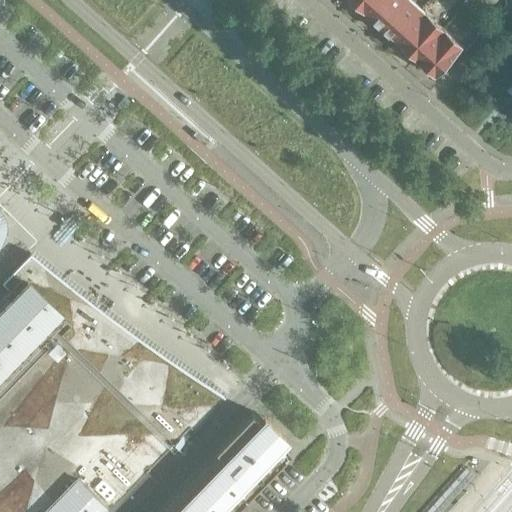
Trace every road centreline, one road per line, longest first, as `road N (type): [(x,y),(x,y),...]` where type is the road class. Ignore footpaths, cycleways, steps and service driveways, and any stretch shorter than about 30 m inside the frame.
road 1 (tertiary): [(69,0),(353,253)]
road 2 (residential): [(0,116),(276,360)]
road 3 (residential): [(511,168),(488,169),(302,0)]
road 4 (tertiary): [(375,174),(180,0)]
road 5 (residential): [(276,360),(326,279),(353,253)]
road 6 (tertiary): [(469,260),(375,174)]
road 7 (residential): [(276,360),(327,408),(333,460)]
